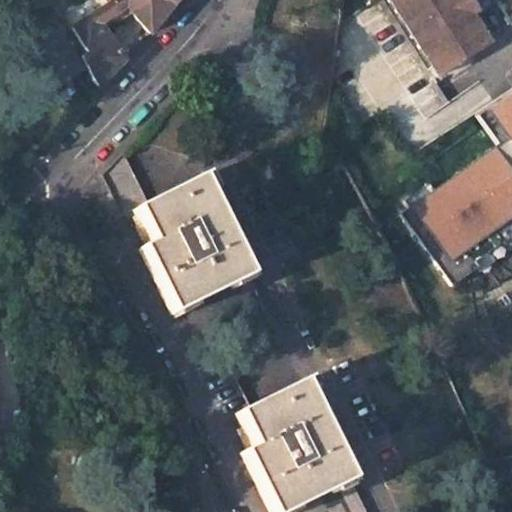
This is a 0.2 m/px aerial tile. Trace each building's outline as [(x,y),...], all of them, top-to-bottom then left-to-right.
[(83,57),(84,59),(101,91),(126,62),(103,25),(127,8),(153,32),(174,8),(166,0),(116,0),(76,29),(88,51),(83,57)] [(470,0),(367,0),(371,5),(379,0),(394,0),(442,77),(458,66),(464,65),(470,63),(474,60),(477,55),(491,47),(471,15),(477,11),(470,0)] [(47,93),(85,73),(63,31),(25,51),(47,93)] [(511,93),(485,111),(507,141),(433,193),(428,185),(404,202),(409,210),(401,216),(452,288),(477,269),(480,273),(511,250),(511,238),(511,93)] [(205,178),(151,205),(132,165),(108,177),(129,220),(138,215),(153,245),(142,250),(175,319),(225,295),(256,359),(286,345),(205,178)] [(255,451),(243,456),(270,511),(299,511),(325,499),(330,511),(367,511),(306,384),(254,409),(234,368),(207,382),(228,425),(239,419),(255,451)]
